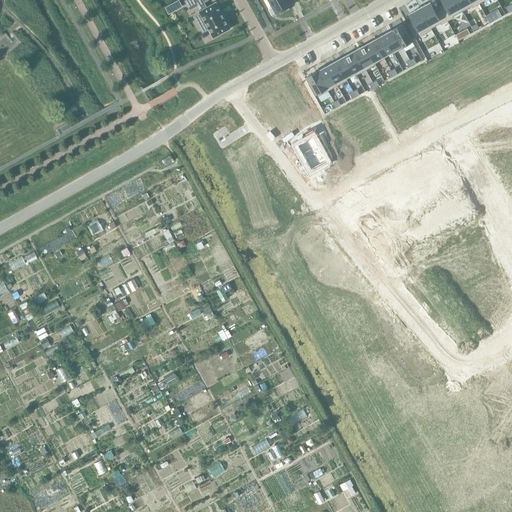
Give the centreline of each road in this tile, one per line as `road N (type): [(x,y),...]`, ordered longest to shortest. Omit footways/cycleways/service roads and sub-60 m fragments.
road 1 (residential): [(316,202),(452,364),(511,340)]
road 2 (tertiary): [(0,228),(156,141),(228,89)]
road 3 (residential): [(450,128),(316,202)]
road 4 (residential): [(316,202),(228,89)]
road 5 (tertiary): [(273,64),(390,0)]
road 6 (residential): [(511,242),(450,128)]
